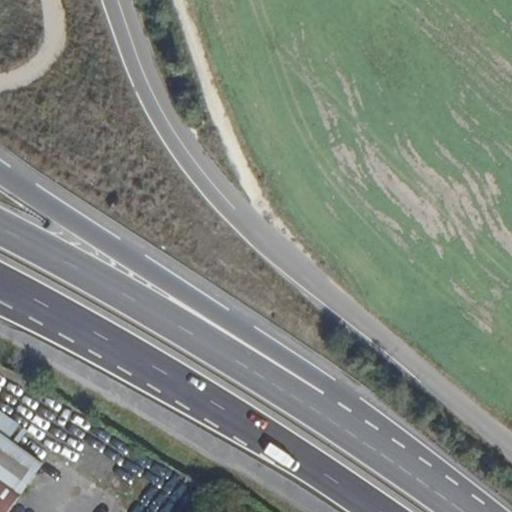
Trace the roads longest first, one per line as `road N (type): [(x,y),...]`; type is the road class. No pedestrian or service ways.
road 1 (trunk): [(0,285),(379,511)]
road 2 (trunk): [(325,411),(304,370),(37,201),(0,169)]
road 3 (trunk): [(325,411),(0,228)]
road 4 (unclassified): [(276,247),(511,449)]
road 5 (unclassified): [(276,247),(198,169),(163,117),(118,0)]
road 6 (trunk): [(464,511),(325,411)]
